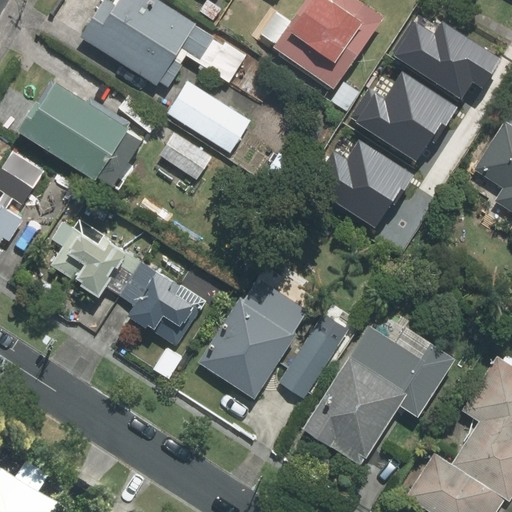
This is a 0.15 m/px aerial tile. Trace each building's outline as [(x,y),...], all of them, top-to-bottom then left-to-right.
[(167,87),(187,55),(231,81),(249,52),(227,39),(224,44),(214,38),(217,33),(184,13),(162,0),(115,0),(115,2),(110,0),(102,0),(81,35),(167,87)] [(204,0),(199,9),(215,20),(224,5),(216,0),(204,0)] [(355,0),(305,0),(291,20),(277,11),(262,33),(275,43),(273,46),(334,89),(383,19),(355,0)] [(420,116),(430,122),(426,128),(441,138),(452,120),(457,113),(443,103),(475,53),(423,20),(378,90),(406,107),(402,113),(416,122),(420,116)] [(19,127),(113,187),(119,191),(134,166),(128,163),(145,137),(52,77),(19,127)] [(361,89),(344,78),(328,102),(345,113),(361,89)] [(252,120),(187,80),(167,112),(231,153),(252,120)] [(163,119),(129,93),(118,106),(152,132),(163,119)] [(474,167),(502,185),(494,199),(511,210),(511,109),(510,109),(474,167)] [(213,157),(174,129),(158,152),(197,180),(213,157)] [(452,146),(424,129),(391,182),(419,199),(452,146)] [(301,162),(282,147),(265,168),(284,183),(301,162)] [(0,200),(0,253),(24,216),(0,200)] [(106,283),(122,293),(145,259),(129,249),(81,217),(75,225),(64,218),(52,235),(63,242),(50,263),(98,295),(106,283)] [(206,300),(145,259),(122,293),(135,302),(129,311),(154,328),(166,311),(189,326),(206,300)] [(285,278),(266,307),(243,292),(198,360),(255,397),(285,352),(318,300),(285,278)] [(385,333),(366,322),(303,427),(363,463),(400,403),(420,415),(457,355),(394,317),(385,333)] [(342,341),(317,325),(280,383),(305,399),(342,341)] [(511,362),(496,352),(461,408),(479,419),(452,463),(434,452),(407,496),(432,511),(494,511),(504,496),(511,500),(511,362)] [(51,511),(52,511),(0,477),(0,511),(51,511)]
